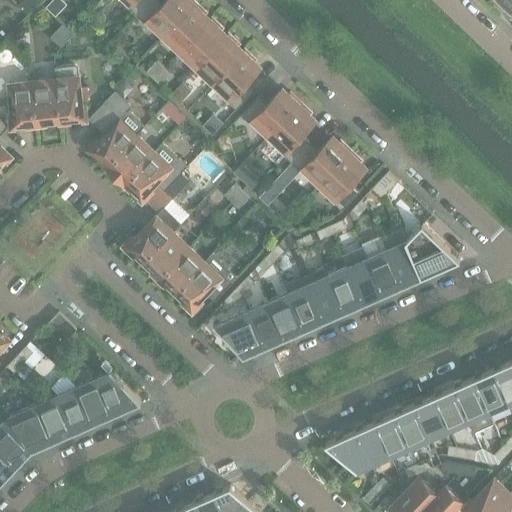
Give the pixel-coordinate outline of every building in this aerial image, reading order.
[(56,15),(67,3),(63,0),(53,0),(47,7),(56,15)] [(129,0),(131,1),(128,5),(137,13),(149,0),(129,0)] [(165,34),(196,1),(195,0),(164,0),(163,2),(160,0),(149,0),(137,13),(146,22),(149,19),(165,34)] [(511,0),(498,0),(505,6),(507,4),(511,8),(511,0)] [(165,34),(181,50),(210,19),(204,13),(207,11),(196,1),(165,34)] [(198,65),(229,32),(226,35),(221,29),(223,27),(212,16),(210,19),(181,50),(198,65)] [(198,65),(215,81),(243,50),(237,45),(240,42),(229,32),(198,65)] [(125,44),(118,36),(112,43),(119,50),(125,44)] [(246,82),(261,67),(254,61),(256,58),(245,48),(243,50),(215,81),(231,97),(227,100),(236,109),(254,90),(246,82)] [(154,79),(165,67),(157,59),(146,71),(154,79)] [(83,104),(79,76),(78,67),(76,65),(55,67),(56,78),(61,120),(84,118),(83,104)] [(173,74),(165,67),(154,79),(162,86),(173,74)] [(61,120),(56,78),(32,81),(37,123),(61,120)] [(37,123),(32,81),(9,83),(13,125),(37,123)] [(180,103),(191,91),(182,82),(171,94),(180,103)] [(270,134),(301,101),(291,91),(288,93),(282,87),(267,102),(259,94),(241,113),(250,122),(254,118),(270,134)] [(96,126),(114,107),(106,99),(88,118),(96,126)] [(166,121),(177,109),(168,101),(157,112),(166,121)] [(302,135),(316,120),(309,113),(311,111),(301,101),(270,134),(286,149),(283,152),(292,161),(310,142),(302,135)] [(136,134),(120,119),(124,115),(114,107),(96,126),(105,133),(91,148),(107,164),(106,165),(107,165),(136,134)] [(9,126),(0,117),(0,132),(1,134),(9,126)] [(0,148),(0,134),(1,134),(0,132),(0,164),(8,156),(0,148)] [(124,182),(154,151),(136,134),(107,165),(124,182)] [(320,182),(352,149),(341,139),(339,141),(332,135),(318,150),(310,142),(292,161),(301,170),(304,166),(320,182)] [(222,151),(221,144),(216,140),(213,143),(211,141),(207,146),(217,156),(222,151)] [(352,182),(366,168),(360,161),(362,159),(352,149),(320,182),(336,197),(333,201),(342,209),(360,190),(352,182)] [(164,191),(182,171),(173,162),(170,166),(154,151),(124,182),(125,182),(126,182),(140,196),(150,205),(164,191)] [(389,191),(399,180),(389,170),(378,181),(389,191)] [(172,199),(190,179),(182,171),(164,191),(172,199)] [(389,191),(378,181),(372,188),(382,198),(389,191)] [(232,201),(243,189),(235,182),(224,194),(232,201)] [(250,196),(243,189),(232,201),(239,208),(250,196)] [(358,215),(368,205),(361,199),(351,209),(358,215)] [(290,211),(290,209),(288,206),(286,205),(282,205),(279,207),(278,210),(278,213),(280,215),(282,217),(284,217),(287,216),(289,214),(290,211)] [(144,261),(173,232),(181,223),(164,206),(127,245),(144,261)] [(267,215),(259,207),(253,213),(261,221),(267,215)] [(342,219),(330,224),(333,233),(346,227),(342,219)] [(407,239),(422,272),(430,269),(431,271),(461,258),(423,222),(407,239)] [(333,233),(330,224),(317,230),(320,239),(333,233)] [(160,277),(189,246),(173,232),(144,261),(160,277)] [(313,242),(309,233),(296,239),(300,248),(313,242)] [(422,272),(407,239),(387,247),(403,283),(404,283),(403,281),(410,278),(411,280),(423,274),(422,272)] [(278,244),(268,254),(275,260),(284,250),(278,244)] [(175,291),(204,261),(189,246),(160,277),(175,291)] [(403,283),(387,247),(367,256),(383,292),(384,292),(383,290),(390,286),(391,288),(403,283)] [(275,260),(268,254),(258,264),(265,271),(275,260)] [(383,292),(367,256),(348,265),(363,301),(364,301),(363,298),(371,295),(371,297),(383,292)] [(215,300),(233,281),(225,274),(221,277),(204,261),(175,291),(192,307),(207,293),(215,300)] [(363,301),(348,265),(328,274),(344,310),(344,309),(343,307),(351,304),(352,306),(363,301)] [(344,310),(328,274),(308,283),(324,318),(325,318),(324,316),(331,313),(332,315),(344,310)] [(248,275),(236,287),(243,294),(254,282),(248,275)] [(324,318),(308,283),(288,291),(304,327),(305,327),(304,325),(311,321),(312,324),(324,318)] [(243,294),(236,287),(224,300),(231,306),(243,294)] [(304,327),(288,291),(269,300),(284,336),(285,336),(284,333),(292,330),(293,332),(304,327)] [(284,336),(269,300),(249,309),(265,345),(265,344),(264,342),(272,339),(273,341),(284,336)] [(265,345),(249,309),(214,325),(227,338),(244,354),(246,353),(245,351),(252,348),(253,350),(265,345)] [(77,328),(59,310),(50,319),(57,326),(69,337),(77,328)] [(47,336),(57,326),(50,319),(41,329),(47,336)] [(26,344),(17,355),(24,362),(34,352),(26,344)] [(24,362),(17,355),(7,365),(14,372),(24,362)] [(511,358),(502,363),(503,365),(495,369),(494,366),(493,367),(509,403),(511,408),(511,358)] [(509,403),(493,367),(482,372),(482,374),(475,378),(474,375),(473,376),(489,412),(509,403)] [(142,399),(111,370),(97,376),(113,412),(124,407),(123,405),(131,402),(132,404),(142,399)] [(113,412),(97,376),(77,385),(93,421),(105,416),(104,414),(111,410),(112,412),(113,412)] [(489,412),(473,376),(462,381),(463,383),(455,386),(454,384),(470,420),(489,412)] [(470,420),(454,384),(442,390),(443,392),(436,395),(435,393),(434,393),(450,429),(470,420)] [(93,421),(77,385),(58,394),(73,430),(85,425),(84,422),(91,419),(92,421),(93,421)] [(450,429),(434,393),(422,398),(423,400),(416,404),(415,402),(414,402),(430,438),(450,429)] [(73,430),(58,394),(38,402),(54,438),(65,433),(64,431),(72,428),(73,430)] [(54,438),(38,402),(10,415),(5,420),(33,448),(45,442),(45,440),(52,437),(53,439),(54,438)] [(430,438),(414,402),(403,407),(404,409),(396,413),(395,410),(394,411),(410,447),(430,438)] [(410,447),(394,411),(383,416),(384,418),(376,421),(375,419),(375,420),(391,456),(410,447)] [(33,448),(5,420),(0,425),(0,445),(18,463),(27,454),(25,453),(31,447),(32,448),(33,448)] [(391,456),(375,420),(363,425),(364,427),(357,430),(356,428),(355,428),(371,464),(391,456)] [(371,464),(355,428),(343,433),(344,436),(337,439),(336,437),(326,442),(357,471),(371,464)] [(510,450),(511,448),(511,434),(503,444),(510,450)] [(500,461),(510,450),(503,444),(494,454),(500,461)] [(18,463),(0,445),(0,475),(3,479),(12,470),(10,468),(16,462),(17,464),(18,463)] [(461,456),(463,447),(449,445),(447,454),(461,456)] [(475,459),(477,449),(463,447),(461,456),(475,459)] [(421,471),(435,465),(431,457),(417,463),(421,471)] [(458,473),(460,463),(446,461),(443,462),(441,470),(458,473)] [(421,471),(417,463),(405,468),(409,477),(421,471)] [(475,476),(477,466),(460,463),(458,473),(475,476)] [(383,476),(373,486),(380,493),(390,483),(383,476)] [(469,511),(490,511),(510,492),(494,477),(465,507),(469,511)] [(421,511),(438,493),(422,478),(393,508),(396,511),(421,511)] [(451,511),(463,500),(446,484),(438,493),(421,511),(451,511)] [(224,489),(216,492),(224,511),(255,511),(227,485),(223,487),(224,489)] [(380,493),(373,486),(364,497),(371,503),(380,493)] [(203,496),(204,498),(197,501),(201,511),(224,511),(216,492),(216,490),(203,496)] [(511,511),(511,494),(510,492),(490,511),(511,511)] [(185,507),(177,510),(177,511),(201,511),(197,501),(196,499),(184,504),(185,507)]
